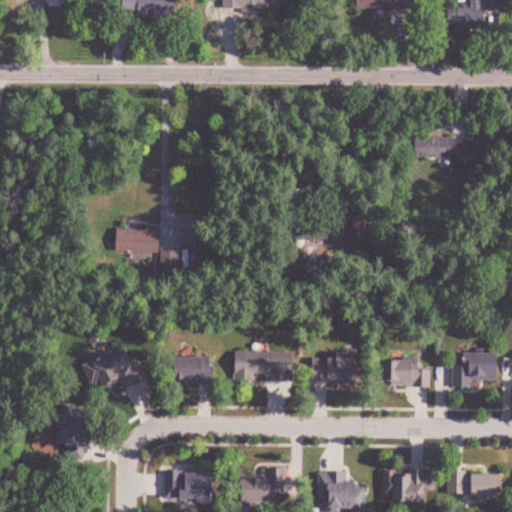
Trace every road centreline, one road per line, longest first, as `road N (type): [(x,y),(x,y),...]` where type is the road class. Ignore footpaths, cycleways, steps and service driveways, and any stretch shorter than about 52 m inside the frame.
road 1 (residential): [(0,74),(511,79)]
road 2 (residential): [(511,429),(150,431)]
